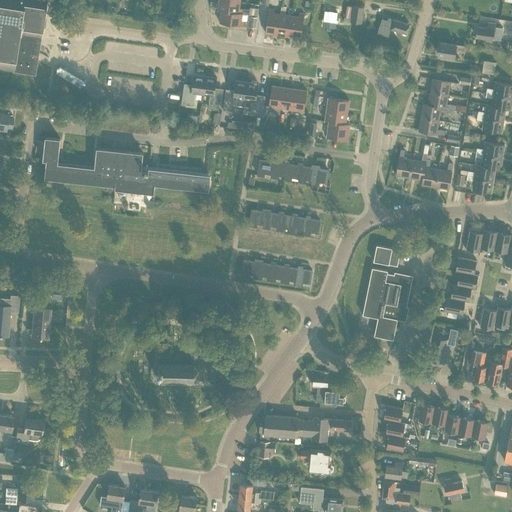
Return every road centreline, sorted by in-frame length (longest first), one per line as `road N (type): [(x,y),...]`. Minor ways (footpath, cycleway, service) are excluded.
road 1 (residential): [(158,140),(32,124),(13,253)]
road 2 (residential): [(318,311),(285,296),(97,267)]
road 3 (residential): [(372,158),(225,139),(158,140)]
road 4 (residential): [(381,88),(359,65),(218,46),(203,36)]
road 5 (residential): [(511,208),(375,217)]
road 6 (residential): [(511,403),(378,376)]
road 7 (residential): [(98,463),(218,481)]
